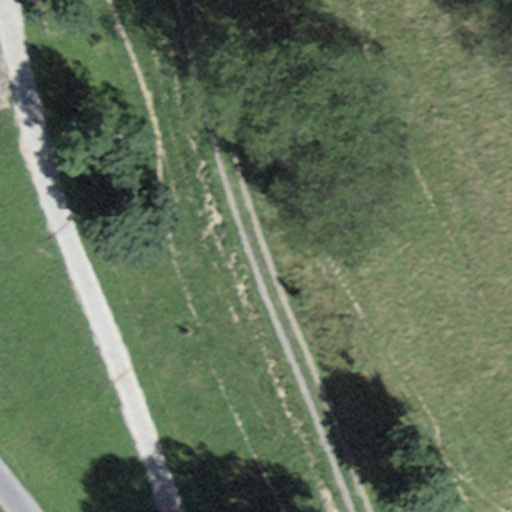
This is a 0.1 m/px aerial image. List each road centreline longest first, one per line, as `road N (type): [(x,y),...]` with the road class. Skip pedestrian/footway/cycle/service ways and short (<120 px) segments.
road 1 (track): [(176,511),(40,157),(4,0)]
road 2 (track): [(191,0),(268,265),(361,511)]
